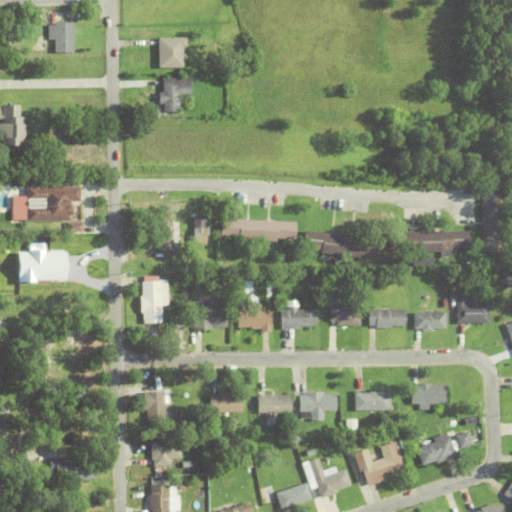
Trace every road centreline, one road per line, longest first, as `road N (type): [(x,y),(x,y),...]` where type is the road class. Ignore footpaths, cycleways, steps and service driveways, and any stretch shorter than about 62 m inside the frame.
road 1 (residential): [(373,511),(487,472),(494,420),(486,364),(118,362)]
road 2 (residential): [(120,511),(112,0)]
road 3 (residential): [(115,187),(429,197),(475,190)]
